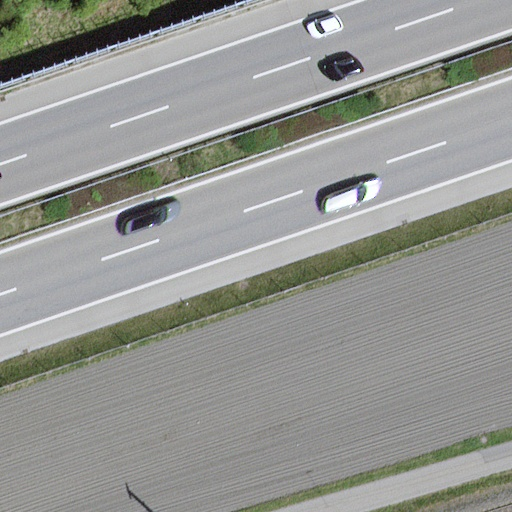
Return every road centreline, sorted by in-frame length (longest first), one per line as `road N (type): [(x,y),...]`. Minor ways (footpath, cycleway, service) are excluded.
road 1 (motorway): [(0,296),(511,121)]
road 2 (motorway): [(485,0),(0,165)]
road 3 (track): [(511,448),(309,511)]
